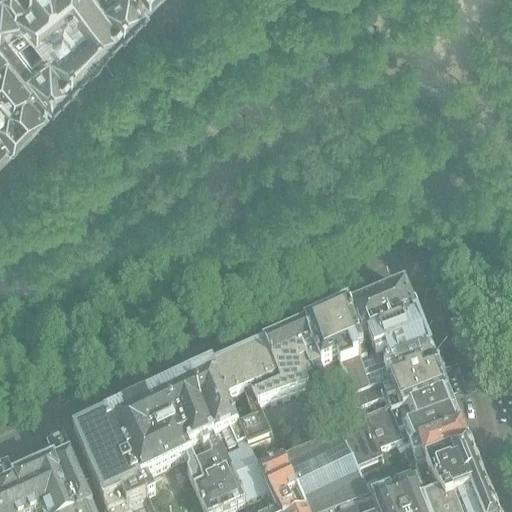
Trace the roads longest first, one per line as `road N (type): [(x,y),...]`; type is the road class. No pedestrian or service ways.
road 1 (residential): [(0,445),(304,307),(386,251),(412,248),(440,268),(511,510)]
road 2 (residential): [(0,360),(406,102),(426,101),(452,117),(511,213)]
road 3 (residential): [(377,0),(0,246)]
road 4 (residential): [(174,0),(0,180)]
